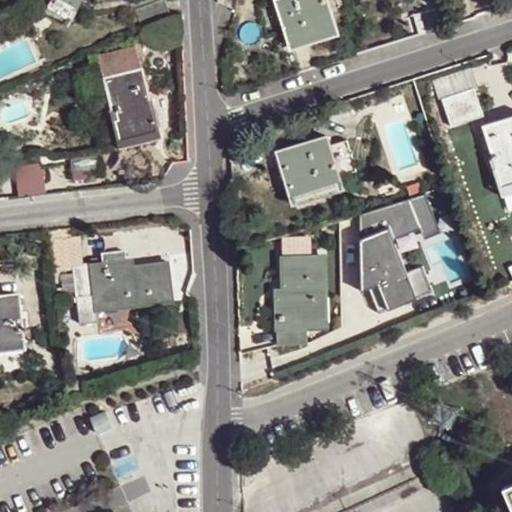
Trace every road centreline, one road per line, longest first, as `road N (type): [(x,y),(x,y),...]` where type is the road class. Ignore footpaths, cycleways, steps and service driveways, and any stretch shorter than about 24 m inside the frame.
road 1 (residential): [(217,427),(511,303)]
road 2 (residential): [(207,123),(511,29)]
road 3 (residential): [(209,190),(217,427)]
road 4 (residential): [(209,190),(0,214)]
road 5 (residential): [(198,0),(207,123)]
